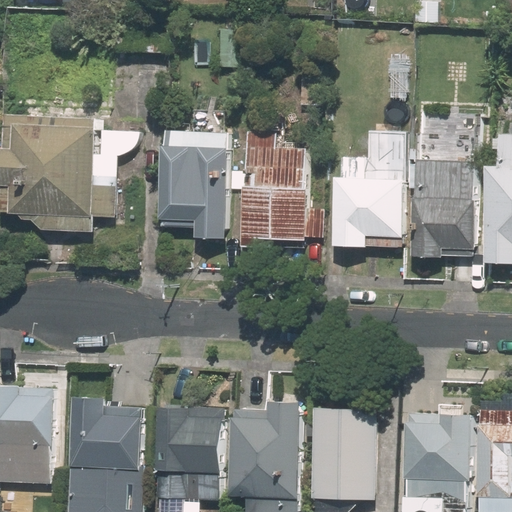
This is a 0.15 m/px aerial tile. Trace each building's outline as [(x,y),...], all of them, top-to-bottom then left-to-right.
[(215,30),(198,29),(196,57),(213,59),(215,30)] [(225,32),(223,66),(249,67),(250,33),(225,32)] [(324,64),(305,63),(303,87),(323,88),(324,64)] [(115,213),(120,151),(123,152),(126,151),(130,151),(133,149),(136,147),(138,144),(141,141),(142,138),(143,135),(143,131),(143,130),(108,129),(108,116),(11,112),(6,208),(21,208),(28,217),(38,217),(45,225),(96,229),(97,212),(115,213)] [(235,146),(235,130),(174,128),(174,143),(171,143),(168,217),(171,217),(170,225),(203,227),(203,235),(234,236),(238,146),(235,146)] [(311,185),(313,145),(283,144),(284,130),(256,129),(254,183),(251,183),(248,244),(287,245),(288,237),(311,238),(311,235),(327,236),(328,208),(312,207),(313,185),(311,185)] [(497,162),(492,259),(511,259),(511,129),(509,130),(507,162),(497,162)] [(406,176),(408,137),(374,136),(373,158),(344,157),(343,173),(342,173),(339,242),(407,245),(410,177),(406,176)] [(478,198),(480,159),(422,157),(421,195),(419,195),(416,253),(447,254),(447,245),(479,247),(481,198),(478,198)] [(60,442),(62,384),(0,381),(0,439),(1,439),(0,470),(0,478),(55,481),(57,442),(60,442)] [(145,445),(148,384),(80,381),(77,441),(80,441),(78,486),(92,486),(92,483),(121,485),(122,461),(140,462),(141,445),(145,445)] [(511,511),(511,390),(507,391),(507,399),(487,398),(486,422),(484,422),(482,493),(485,493),(483,511),(511,511)] [(245,413),(241,412),(237,492),(253,493),(252,511),(304,511),(311,399),(279,398),(279,406),(245,404),(245,413)] [(232,425),(233,406),(164,403),(161,467),(165,467),(163,495),(165,495),(164,511),(185,511),(187,496),(222,498),(226,424),(232,425)] [(379,499),(383,408),(322,406),(318,496),(321,496),(320,511),(350,511),(366,498),(379,499)] [(447,412),(415,410),(415,419),(413,419),(411,475),(413,476),(412,498),(471,500),(472,477),(476,478),(478,412),(447,411),(447,412)]
